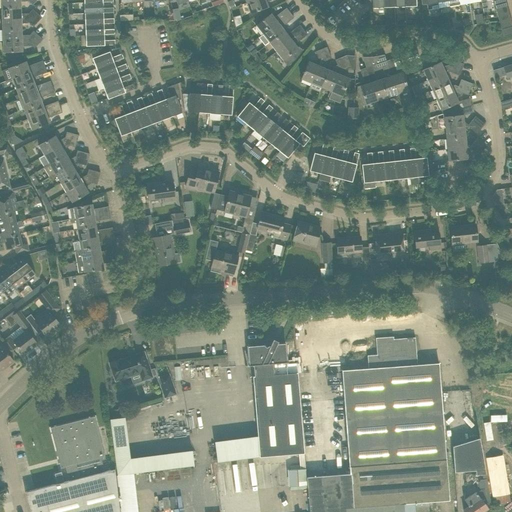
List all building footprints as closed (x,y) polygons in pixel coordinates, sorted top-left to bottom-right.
[(0,0),(1,9),(21,8),(20,2),(27,1),(25,0),(0,0)] [(254,0),(246,3),(250,14),(268,7),(266,2),(271,0),(254,0)] [(437,0),(421,0),(423,5),(428,4),(429,10),(440,8),(439,2),(437,3),(437,0)] [(501,0),(494,2),(496,9),(507,6),(505,0),(501,0)] [(84,4),(84,14),(103,13),(113,12),(113,8),(103,8),(102,3),(84,4)] [(496,9),(497,16),(509,12),(507,6),(496,9)] [(1,9),(1,20),(24,19),(28,23),(29,23),(37,13),(32,9),(28,14),(28,13),(21,14),(21,8),(1,9)] [(255,25),(262,34),(290,13),(286,8),(274,17),(271,13),(255,25)] [(497,16),(499,22),(511,19),(509,12),(497,16)] [(37,13),(29,23),(33,27),(41,18),(37,13)] [(84,14),(85,24),(103,24),(114,23),(114,18),(103,19),(103,13),(84,14)] [(265,46),(269,43),(284,31),(281,27),(294,17),(290,13),(262,34),(258,38),(265,46)] [(1,20),(2,30),(22,29),(21,23),(28,23),(24,19),(1,20)] [(499,22),(501,29),(511,25),(511,22),(511,19),(499,22)] [(85,35),(104,35),(114,34),(114,29),(104,29),(103,24),(85,24),(85,35)] [(269,43),(276,51),(303,30),(299,25),(287,34),(284,31),(269,43)] [(511,25),(501,29),(503,36),(511,33),(511,25)] [(2,30),(2,41),(25,40),(29,45),(30,44),(38,35),(33,31),(29,35),(22,35),(22,29),(2,30)] [(303,30),(276,51),(287,66),(295,60),(303,49),(302,49),(298,47),(295,44),(307,34),(303,30)] [(38,35),(30,44),(31,46),(34,48),(42,39),(38,35)] [(104,35),(85,35),(86,46),(115,45),(114,40),(104,40),(104,35)] [(25,40),(2,41),(3,52),(23,51),(22,46),(31,46),(30,44),(29,45),(25,40)] [(317,57),(329,52),(326,47),(315,51),(317,57)] [(92,58),(96,69),(113,62),(123,58),(121,53),(112,57),(109,51),(92,58)] [(311,84),(321,88),(328,70),(323,67),(321,62),(331,58),(329,52),(317,57),(319,62),(320,63),(311,84)] [(252,56),(258,65),(262,62),(255,53),(252,56)] [(82,55),(75,57),(77,64),(84,62),(82,55)] [(340,58),(345,69),(351,66),(346,55),(340,58)] [(321,88),(331,92),(339,71),(345,69),(340,58),(335,60),(339,70),(334,72),(328,70),(321,88)] [(392,59),(386,61),(397,94),(408,91),(401,72),(397,74),(392,59)] [(449,66),(461,70),(463,64),(452,60),(449,66)] [(7,68),(11,79),(44,66),(42,61),(28,66),(26,61),(7,68)] [(301,79),(311,84),(320,63),(319,62),(314,64),(308,61),(301,79)] [(385,77),(380,79),(386,98),(397,94),(386,61),(380,63),(385,77)] [(96,69),(100,79),(117,72),(127,68),(125,64),(115,67),(113,62),(96,69)] [(422,70),(427,80),(447,71),(448,70),(443,68),(441,62),(422,70)] [(511,64),(503,67),(506,78),(511,76),(511,64)] [(11,79),(15,89),(27,85),(34,82),(32,78),(46,72),(44,66),(11,79)] [(371,66),(365,68),(376,101),(386,98),(380,79),(376,80),(371,66)] [(427,80),(431,90),(449,82),(447,76),(449,71),(459,75),(461,70),(449,66),(448,70),(447,71),(427,80)] [(376,101),(365,68),(360,70),(364,81),(365,81),(366,84),(357,87),(356,97),(359,97),(362,106),(376,101)] [(339,71),(331,92),(328,98),(339,102),(349,78),(343,75),(345,69),(339,71)] [(100,79),(104,89),(121,83),(121,82),(131,78),(129,74),(119,77),(117,72),(100,79)] [(431,90),(436,100),(456,91),(461,93),(466,81),(461,79),(458,86),(454,85),(451,86),(449,82),(431,90)] [(14,96),(16,100),(52,87),(50,81),(36,86),(34,82),(27,85),(15,89),(17,94),(14,96)] [(466,81),(461,93),(462,93),(468,95),(472,84),(466,81)] [(121,83),(104,89),(108,99),(135,88),(133,84),(123,88),(121,83)] [(170,97),(165,99),(171,116),(182,112),(175,95),(179,94),(177,83),(167,87),(170,97)] [(187,111),(198,112),(200,94),(201,83),(196,83),(195,94),(189,93),(187,111)] [(198,112),(209,113),(211,95),(212,84),(207,84),(206,94),(200,94),(198,112)] [(209,113),(220,114),(222,95),(223,85),(218,85),(217,95),(211,95),(209,113)] [(222,95),(220,114),(231,115),(233,86),(228,86),(228,96),(222,95)] [(18,111),(23,109),(42,102),(40,98),(54,92),(52,87),(16,100),(14,101),(18,111)] [(160,101),(155,103),(161,120),(171,116),(165,99),(161,89),(157,91),(160,101)] [(442,114),(451,111),(461,109),(458,102),(456,98),(461,95),(462,93),(461,93),(456,91),(436,100),(442,114)] [(150,105),(145,107),(151,124),(161,120),(155,103),(151,93),(146,95),(150,105)] [(140,108),(135,111),(141,128),(151,124),(145,107),(141,97),(136,99),(140,108)] [(246,124),(257,109),(264,101),(260,98),(253,106),(249,102),(237,116),(246,124)] [(511,98),(500,102),(502,108),(511,105),(511,98)] [(23,109),(27,119),(60,107),(58,101),(43,106),(42,102),(23,109)] [(130,112),(125,114),(131,132),(141,128),(135,111),(131,101),(126,103),(130,112)] [(131,132),(125,114),(121,105),(116,106),(120,116),(114,118),(121,136),(131,132)] [(246,124),(254,130),(266,116),(272,108),(268,105),(262,113),(257,109),(246,124)] [(60,107),(27,119),(30,129),(50,122),(48,118),(62,112),(60,107)] [(444,117),(445,128),(466,126),(468,125),(464,121),(463,115),(461,109),(451,111),(454,116),(444,117)] [(262,137),(274,123),(281,115),(277,112),(270,120),(266,116),(254,130),(262,137)] [(1,117),(5,128),(11,125),(7,115),(1,117)] [(470,122),(480,129),(484,124),(475,116),(470,122)] [(262,137),(271,144),(282,130),(289,122),(285,118),(279,126),(274,123),(262,137)] [(445,128),(446,139),(465,137),(465,131),(468,127),(476,133),(480,129),(470,122),(468,125),(466,126),(445,128)] [(11,125),(5,128),(9,138),(15,136),(11,125)] [(271,144),(279,151),(291,136),(297,128),(293,125),(287,133),(282,130),(271,144)] [(66,132),(65,138),(77,141),(78,135),(66,132)] [(291,136),(279,151),(287,158),(299,143),(303,146),(310,138),(302,132),(295,140),(291,136)] [(38,145),(43,155),(63,144),(65,138),(64,137),(58,141),(55,135),(38,145)] [(446,139),(447,150),(469,148),(470,148),(474,151),(482,142),(477,138),(470,146),(466,143),(465,137),(446,139)] [(43,155),(49,164),(66,154),(63,149),(69,146),(69,145),(75,147),(77,141),(65,138),(63,144),(43,155)] [(482,142),(474,151),(479,155),(486,145),(482,142)] [(244,149),(249,153),(254,145),(252,143),(248,143),(244,149)] [(0,146),(0,154),(3,153),(7,159),(13,155),(7,144),(0,146)] [(320,173),(325,156),(327,145),(323,144),(320,154),(314,153),(309,170),(320,173)] [(249,154),(257,160),(262,154),(254,147),(249,154)] [(330,176),(335,158),(338,148),(333,147),(330,157),(325,156),(320,173),(330,176)] [(421,158),(416,158),(418,177),(428,176),(425,147),(420,147),(421,158)] [(410,159),(405,159),(407,178),(418,177),(416,158),(414,148),(409,148),(410,159)] [(469,148),(447,150),(448,161),(468,158),(467,152),(470,148),(469,148)] [(330,176),(341,179),(346,161),(348,151),(343,149),(341,160),(335,158),(330,176)] [(400,160),(394,161),(396,179),(407,178),(405,159),(404,149),(399,150),(400,160)] [(77,150),(76,156),(87,160),(89,154),(77,150)] [(389,161),(383,162),(385,180),(396,179),(394,161),(393,150),(388,151),(389,161)] [(378,162),(373,163),(375,181),(385,180),(383,162),(382,151),(377,152),(378,162)] [(346,161),(341,179),(351,182),(359,154),(354,152),(351,162),(346,161)] [(17,156),(23,166),(28,163),(22,153),(17,156)] [(375,181),(373,163),(371,153),(366,153),(368,163),(361,164),(363,183),(375,181)] [(49,177),(55,174),(74,163),(76,156),(75,156),(69,160),(66,154),(49,164),(43,168),(49,177)] [(55,174),(60,183),(77,173),(74,168),(80,165),(80,164),(86,166),(87,160),(76,156),(74,163),(55,174)] [(0,190),(11,188),(3,160),(0,160),(0,190)] [(196,189),(213,193),(214,193),(219,172),(198,167),(197,170),(190,169),(185,187),(196,190),(196,189)] [(88,169),(86,175),(98,179),(100,172),(88,169)] [(60,183),(65,192),(84,182),(86,175),(80,178),(77,173),(60,183)] [(29,176),(34,186),(38,183),(33,174),(29,176)] [(84,182),(65,192),(71,201),(88,192),(85,186),(91,183),(97,184),(98,179),(86,175),(84,182)] [(163,198),(164,202),(176,201),(173,183),(166,184),(165,180),(145,183),(148,200),(163,198)] [(0,213),(13,210),(24,207),(23,200),(16,202),(13,191),(0,194),(0,213)] [(241,232),(241,233),(249,235),(249,234),(256,206),(248,204),(250,196),(229,191),(228,196),(220,194),(216,209),(224,211),(224,212),(244,217),(241,232)] [(39,194),(45,204),(48,202),(43,193),(43,192),(39,194)] [(209,208),(216,209),(220,194),(214,193),(213,193),(209,208)] [(185,201),(185,216),(193,215),(193,201),(185,201)] [(69,220),(109,213),(108,206),(93,209),(92,204),(73,207),(73,208),(67,209),(69,220)] [(0,225),(16,222),(13,210),(0,213),(0,225)] [(170,214),(171,221),(182,219),(182,218),(184,218),(183,212),(170,214)] [(291,225),(283,223),(284,218),(261,212),(257,229),(273,234),(272,237),(287,240),(291,225)] [(75,222),(77,229),(96,226),(95,221),(110,218),(109,213),(69,220),(70,223),(75,222)] [(148,215),(140,217),(142,226),(150,224),(148,215)] [(182,219),(171,221),(174,235),(190,232),(189,222),(188,222),(188,219),(183,220),(182,219)] [(0,233),(0,236),(0,238),(19,233),(18,227),(23,226),(21,220),(16,222),(0,225),(2,233),(0,233)] [(293,241),(315,246),(320,227),(298,221),(293,241)] [(450,227),(451,237),(452,244),(477,241),(475,224),(450,227)] [(77,229),(78,240),(113,234),(112,228),(97,230),(96,226),(77,229)] [(413,231),(414,240),(415,248),(428,246),(429,251),(441,249),(439,232),(431,233),(431,229),(413,231)] [(374,235),(376,245),(376,254),(391,252),(391,257),(404,256),(401,232),(374,235)] [(19,233),(0,238),(2,243),(4,243),(6,250),(14,247),(16,253),(29,250),(27,243),(22,245),(19,233)] [(249,235),(241,233),(236,251),(245,254),(246,250),(249,238),(249,235)] [(78,240),(80,251),(100,247),(99,242),(114,239),(113,234),(78,240)] [(152,238),(154,251),(157,251),(159,266),(181,262),(179,252),(174,253),(171,234),(152,238)] [(249,238),(246,250),(251,251),(252,251),(255,236),(249,234),(249,235),(249,238)] [(352,254),(352,258),(361,257),(361,263),(370,262),(369,247),(361,247),(360,235),(336,237),(338,257),(346,256),(346,254),(352,254)] [(321,243),(322,263),(332,262),(331,242),(321,243)] [(281,255),(282,245),(275,244),(274,254),(281,255)] [(477,246),(479,262),(488,261),(486,245),(477,246)] [(80,251),(82,261),(117,255),(116,249),(100,251),(100,247),(80,251)] [(212,261),(210,271),(220,274),(220,273),(220,271),(221,271),(220,270),(221,269),(224,270),(224,272),(233,274),(236,264),(238,255),(215,249),(212,261)] [(117,255),(82,261),(84,272),(104,268),(103,263),(118,261),(117,255)] [(17,262),(12,265),(25,281),(35,274),(23,258),(17,262)] [(12,265),(3,272),(15,289),(25,281),(12,265)] [(322,276),(333,274),(332,268),(321,270),(322,276)] [(3,272),(0,274),(0,287),(3,292),(6,296),(15,289),(3,272)] [(44,281),(32,290),(35,294),(47,285),(44,281)] [(32,290),(22,297),(25,301),(35,294),(32,290)] [(37,296),(46,307),(54,301),(45,290),(37,296)] [(22,297),(13,305),(14,306),(16,309),(25,301),(22,297)] [(11,302),(1,310),(4,314),(14,306),(13,305),(11,302)] [(30,314),(25,318),(30,325),(38,334),(43,331),(46,336),(60,325),(47,309),(39,315),(34,319),(30,314)] [(10,326),(16,322),(23,330),(25,328),(30,325),(19,310),(15,313),(13,311),(4,318),(10,326)] [(10,338),(6,341),(13,350),(17,347),(23,354),(37,343),(31,335),(27,330),(12,341),(10,338)] [(349,473),(306,477),(309,511),(428,511),(428,502),(449,500),(448,490),(439,373),(438,363),(417,365),(415,337),(393,339),(393,337),(375,338),(377,355),(367,355),(368,368),(342,370),(342,380),(349,473)] [(263,345),(247,346),(248,356),(249,365),(253,365),(254,376),(252,376),(257,436),(259,457),(298,453),(304,453),(297,372),(296,361),(296,362),(274,365),(274,364),(286,362),(286,353),(285,343),(277,344),(278,342),(278,341),(273,339),(271,344),(270,344),(269,344),(268,344),(267,345),(266,345),(266,346),(265,346),(263,345)] [(0,345),(0,346),(1,347),(0,347),(0,370),(1,371),(14,361),(8,354),(13,350),(6,341),(0,345)] [(109,363),(112,372),(115,381),(139,373),(141,381),(152,377),(144,352),(120,360),(120,359),(109,363)] [(159,378),(160,378),(162,383),(160,384),(165,398),(176,394),(169,374),(159,378)] [(139,397),(150,395),(149,389),(138,391),(139,397)] [(112,410),(113,418),(123,417),(122,408),(112,410)] [(119,511),(115,469),(104,471),(102,461),(77,467),(76,464),(105,457),(97,426),(94,416),(50,428),(60,468),(65,467),(69,481),(64,482),(61,472),(54,474),(57,484),(53,485),(25,492),(29,511),(119,511)] [(452,446),(454,472),(475,470),(475,474),(485,474),(479,437),(452,446)] [(492,457),(485,458),(492,497),(509,494),(506,474),(503,455),(492,457)] [(216,466),(219,497),(243,495),(243,487),(258,486),(257,478),(264,477),(262,462),(216,466)] [(305,469),(289,470),(290,486),(307,484),(305,469)] [(478,482),(479,487),(482,489),(488,488),(486,479),(480,480),(478,482)] [(468,505),(462,509),(464,511),(481,511),(487,508),(475,491),(463,499),(468,505)] [(185,495),(173,495),(173,507),(185,506),(185,495)]
